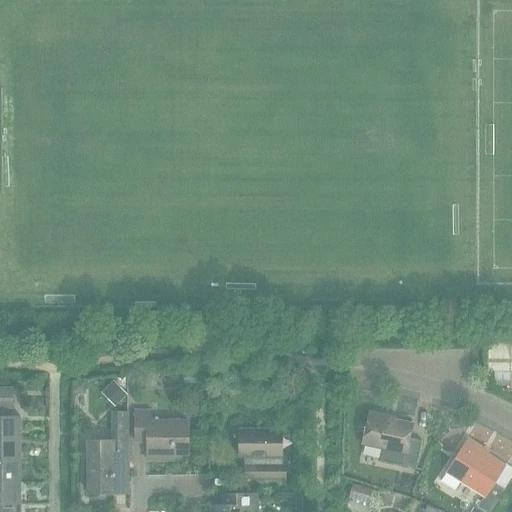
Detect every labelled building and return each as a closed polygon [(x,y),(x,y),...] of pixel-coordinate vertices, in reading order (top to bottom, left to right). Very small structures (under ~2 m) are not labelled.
[(0,437),(20,438),(20,416),(8,416),(8,408),(12,408),(12,388),(0,387),(0,437)] [(166,453),(188,452),(188,420),(151,420),(150,410),(136,410),(136,440),(148,440),(148,459),(166,459),(166,453)] [(388,415),(369,411),(362,444),(383,448),(380,460),(415,468),(421,440),(409,437),(412,423),(387,417),(388,415)] [(88,440),(88,452),(88,492),(114,492),(113,470),(127,470),(127,412),(113,412),(113,440),(88,440)] [(246,478),(284,477),(284,463),(280,463),(280,456),(281,456),(281,428),(240,429),(240,456),(248,456),(248,464),(245,464),(246,478)] [(20,438),(0,437),(0,459),(20,460),(20,438)] [(504,465),(466,440),(446,472),(483,496),(477,506),(485,511),(489,511),(505,489),(494,482),(504,465)] [(0,481),(20,482),(20,460),(0,459),(0,481)] [(20,482),(0,481),(0,503),(21,504),(20,482)] [(373,489),(352,483),(348,496),(369,502),(373,489)] [(211,511),(258,511),(259,493),(233,493),(233,504),(211,504),(211,511)] [(0,511),(20,511),(21,504),(0,503),(0,511)]
